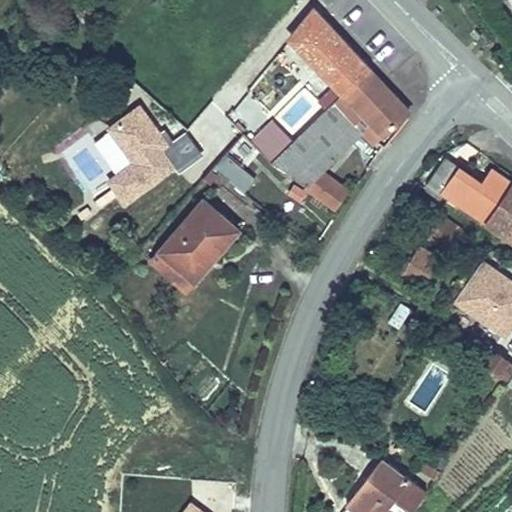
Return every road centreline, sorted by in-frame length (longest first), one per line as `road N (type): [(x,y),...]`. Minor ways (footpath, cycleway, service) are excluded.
road 1 (tertiary): [(460,90),(394,172),(304,326),(277,418),(270,511)]
road 2 (unknown): [(312,0),(218,97)]
